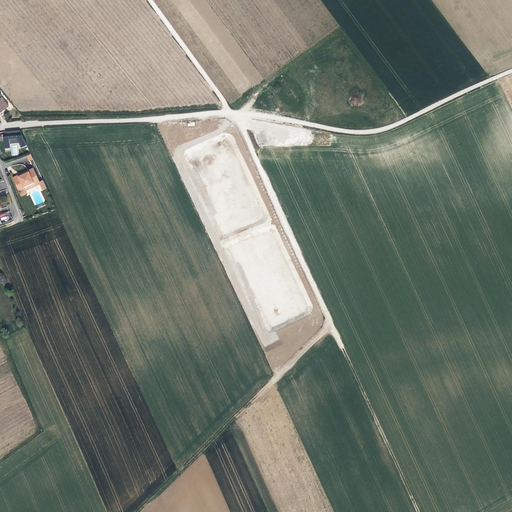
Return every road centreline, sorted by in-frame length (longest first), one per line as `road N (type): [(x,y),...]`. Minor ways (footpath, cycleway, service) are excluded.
road 1 (track): [(39,123),(229,111),(373,132),(511,71)]
road 2 (track): [(138,511),(330,322)]
road 3 (track): [(330,322),(229,111)]
road 4 (track): [(419,511),(330,322)]
road 5 (track): [(149,0),(229,111)]
